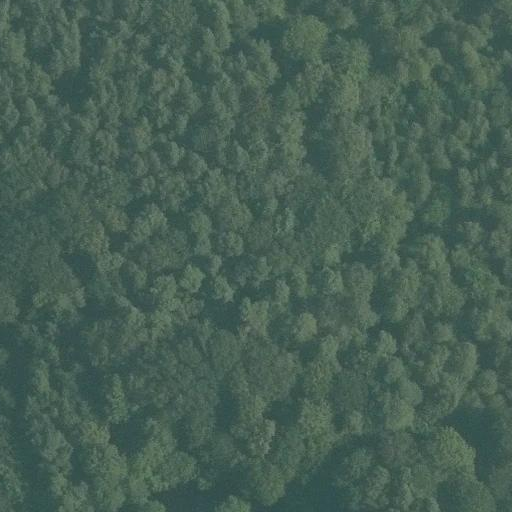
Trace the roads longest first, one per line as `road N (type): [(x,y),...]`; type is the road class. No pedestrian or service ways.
road 1 (track): [(244,0),(432,511)]
road 2 (track): [(332,233),(511,230)]
